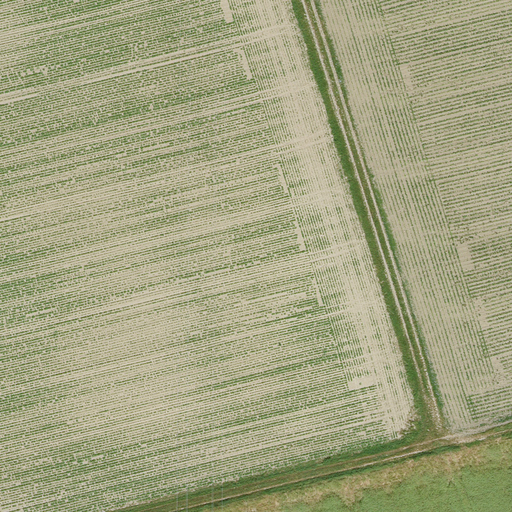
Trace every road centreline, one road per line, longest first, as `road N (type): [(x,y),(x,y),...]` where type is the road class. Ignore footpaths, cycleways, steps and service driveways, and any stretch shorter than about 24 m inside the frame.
road 1 (track): [(304,0),(440,437)]
road 2 (track): [(141,511),(511,421)]
